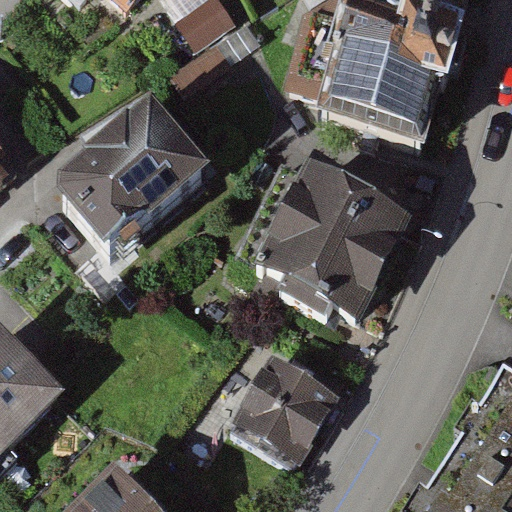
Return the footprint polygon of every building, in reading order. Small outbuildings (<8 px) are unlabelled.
[(161,0),(106,0),(138,27),(161,0)] [(233,0),(251,27),(293,0),(233,0)] [(330,0),(315,15),(288,114),(423,160),(467,13),(426,0),(330,0)] [(216,9),(177,34),(197,66),(236,41),(216,9)] [(171,128),(71,206),(125,275),(225,196),(171,128)] [(0,148),(0,195),(23,176),(0,148)] [(411,211),(309,162),(254,278),(357,326),(411,211)] [(8,336),(0,343),(0,475),(74,404),(8,336)] [(348,408),(275,373),(237,452),(311,486),(348,408)] [(511,511),(511,389),(507,386),(423,511),(511,511)] [(152,511),(120,478),(85,511),(152,511)]
